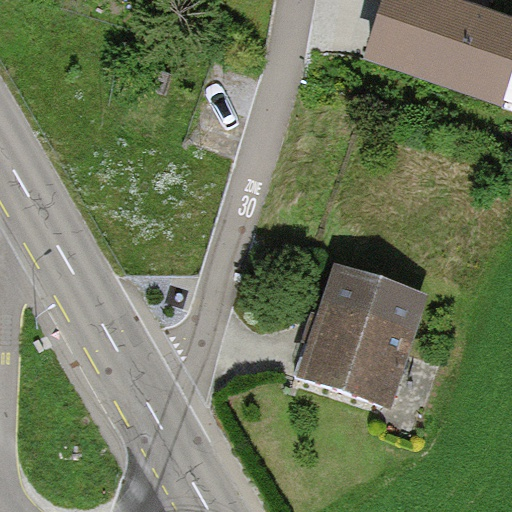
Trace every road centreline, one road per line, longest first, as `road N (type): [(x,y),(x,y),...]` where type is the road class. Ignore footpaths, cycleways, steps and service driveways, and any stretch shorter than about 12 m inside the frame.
road 1 (residential): [(166,436),(211,315),(295,0)]
road 2 (tertiary): [(166,436),(0,147)]
